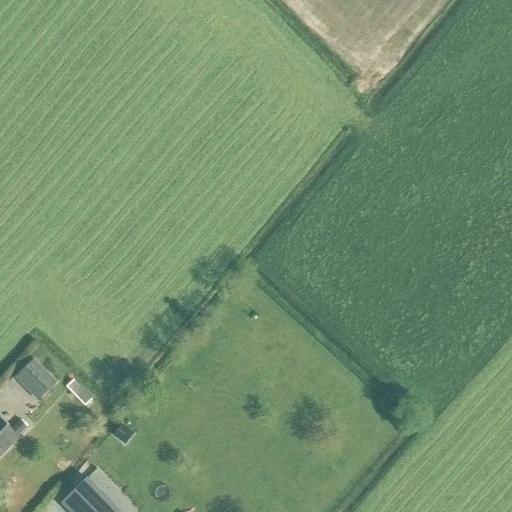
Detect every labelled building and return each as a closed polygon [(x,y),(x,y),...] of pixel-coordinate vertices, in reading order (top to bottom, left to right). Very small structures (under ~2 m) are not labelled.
[(14,378),(37,401),(56,382),(34,359),(14,378)] [(10,430),(0,419),(0,457),(19,439),(16,436),(10,430)] [(21,419),(10,430),(16,436),(27,426),(21,419)] [(124,445),(133,433),(121,424),(113,436),(124,445)] [(109,478),(124,464),(110,450),(95,463),(109,478)] [(119,511),(86,478),(60,503),(67,511),(119,511)]
